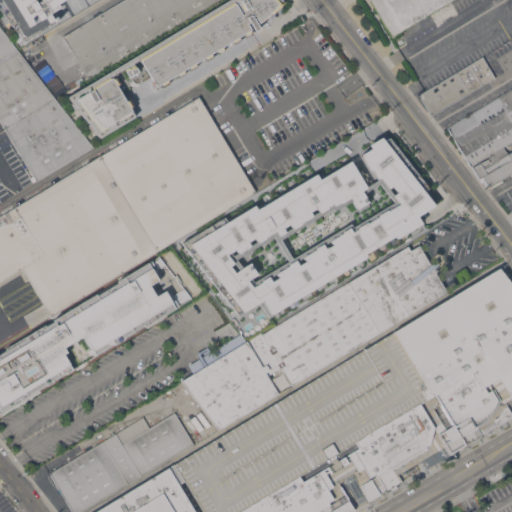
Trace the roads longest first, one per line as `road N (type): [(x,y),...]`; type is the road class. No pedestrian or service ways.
road 1 (residential): [(319,0),(511,248)]
road 2 (tertiary): [(396,511),(511,444)]
